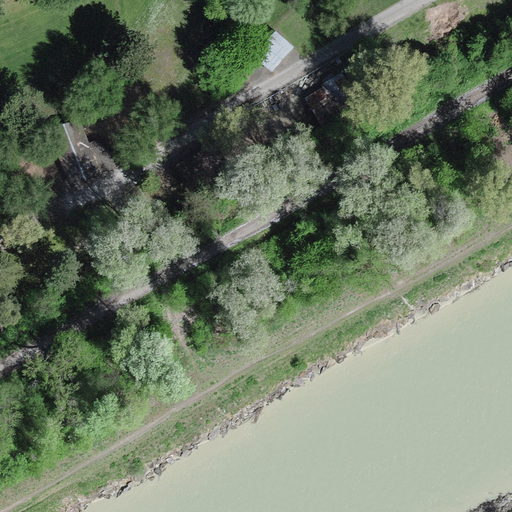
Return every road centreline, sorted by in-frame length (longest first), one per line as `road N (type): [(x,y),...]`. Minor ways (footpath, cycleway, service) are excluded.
road 1 (track): [(0,370),(511,77)]
road 2 (track): [(0,242),(417,0)]
